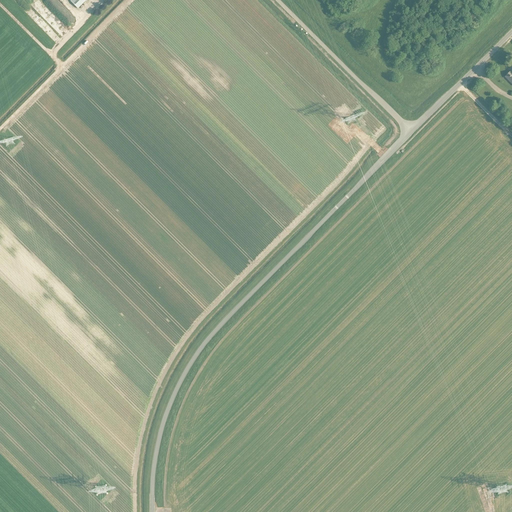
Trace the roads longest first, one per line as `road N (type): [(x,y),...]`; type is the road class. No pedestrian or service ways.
road 1 (unclassified): [(151,511),(159,433),(198,351),(409,132)]
road 2 (unclassified): [(409,132),(273,0)]
road 3 (unclassified): [(409,132),(511,31)]
